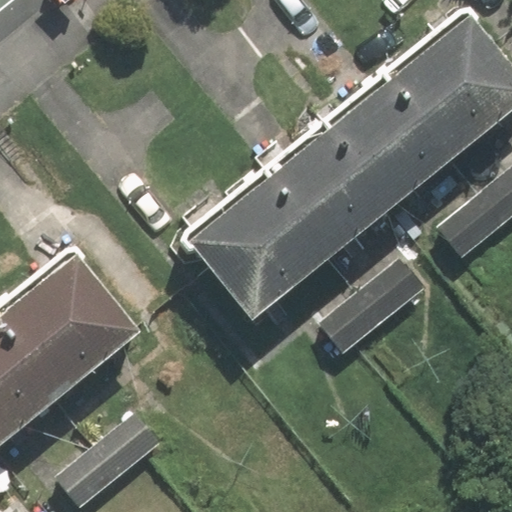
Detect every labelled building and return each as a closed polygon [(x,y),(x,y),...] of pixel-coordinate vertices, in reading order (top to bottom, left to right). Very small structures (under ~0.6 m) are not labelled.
[(511,114),(511,89),(459,24),(167,260),(232,340),(511,114)] [(511,222),(511,168),(427,234),(453,268),(511,222)] [(0,447),(129,340),(60,256),(0,306),(0,447)] [(423,290),(399,259),(305,334),(329,364),(423,290)] [(79,511),(156,449),(128,415),(49,481),(74,511),(79,511)]
